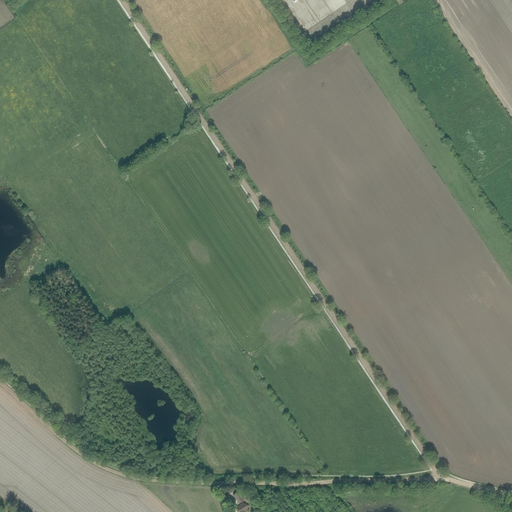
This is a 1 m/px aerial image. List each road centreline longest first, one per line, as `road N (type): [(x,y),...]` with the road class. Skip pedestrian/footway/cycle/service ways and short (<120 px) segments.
road 1 (track): [(437,476),(121,0)]
road 2 (track): [(437,476),(218,483),(118,474),(65,442),(0,382)]
